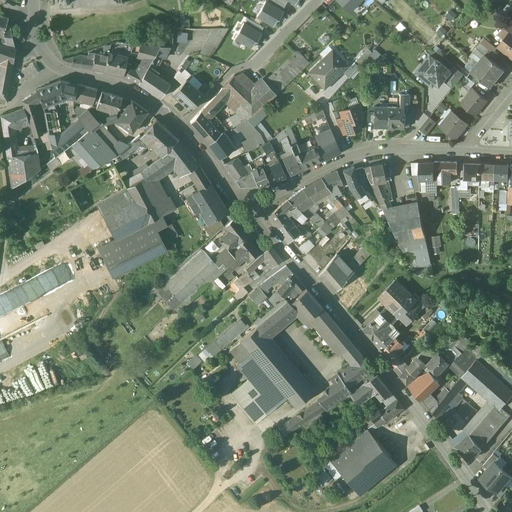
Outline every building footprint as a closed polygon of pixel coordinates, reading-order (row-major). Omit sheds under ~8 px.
[(275,0),(268,0),(267,2),(282,11),(286,6),(275,0)] [(336,0),(349,12),(361,0),(336,0)] [(266,2),(257,17),(275,27),(284,12),(282,11),(267,2),(266,2)] [(8,18),(0,16),(0,34),(3,35),(3,40),(2,43),(15,46),(10,27),(6,26),(8,18)] [(248,19),(245,25),(261,34),(264,28),(248,19)] [(244,24),(235,39),(253,49),(262,34),(261,34),(245,25),(244,24)] [(510,32),(504,27),(499,34),(505,38),(510,32)] [(213,29),(204,46),(214,52),(215,50),(229,29),(213,29)] [(505,38),(498,46),(511,57),(511,33),(510,32),(505,38)] [(177,42),(187,43),(188,34),(178,33),(177,42)] [(133,43),(118,41),(111,44),(111,45),(110,47),(131,51),(133,43)] [(141,44),(133,43),(131,51),(131,53),(138,55),(141,44)] [(489,50),(480,43),(477,48),(485,55),(489,50)] [(160,46),(141,44),(138,55),(137,57),(152,61),(156,54),(160,46)] [(16,49),(0,45),(0,59),(2,60),(13,63),(16,49)] [(170,47),(160,46),(156,54),(162,57),(164,58),(168,51),(170,47)] [(214,52),(204,46),(201,53),(209,57),(214,52)] [(367,48),(344,73),(349,78),(371,52),(367,48)] [(485,55),(477,48),(470,57),(478,63),(485,55)] [(309,63),(298,50),(264,81),(276,94),(309,63)] [(332,50),(309,73),(324,89),(348,66),(341,59),(339,60),(331,52),(333,51),(332,50)] [(369,56),(375,61),(380,55),(374,50),(369,56)] [(498,57),(489,50),(485,55),(494,62),(498,57)] [(120,54),(114,53),(114,54),(109,52),(108,56),(104,72),(123,76),(126,66),(128,57),(120,55),(120,54)] [(89,53),(88,58),(74,57),(72,67),(92,69),(95,54),(89,53)] [(105,56),(95,54),(92,69),(104,72),(108,56),(105,56)] [(162,57),(156,54),(152,61),(151,62),(157,66),(162,57)] [(494,62),(485,55),(478,63),(497,78),(504,70),(494,62)] [(430,56),(416,73),(428,83),(431,79),(425,74),(436,61),(430,56)] [(74,57),(63,60),(67,64),(72,67),(74,57)] [(13,63),(2,60),(1,64),(0,64),(0,92),(7,94),(13,63)] [(451,72),(437,60),(436,61),(425,74),(431,79),(436,83),(439,86),(443,81),(451,72)] [(157,66),(151,62),(148,68),(139,84),(160,98),(170,84),(158,75),(160,73),(155,69),(157,66)] [(497,78),(478,63),(471,72),(480,80),(489,88),(497,78)] [(148,68),(141,64),(140,66),(137,71),(134,69),(134,70),(126,66),(123,76),(139,84),(148,68)] [(186,68),(183,65),(178,72),(181,75),(186,68)] [(464,74),(454,67),(451,72),(443,81),(453,88),(464,74)] [(181,75),(178,72),(173,79),(180,86),(186,79),(181,75)] [(480,80),(471,72),(467,77),(475,83),(476,84),(480,80)] [(234,76),(205,107),(212,113),(227,98),(226,97),(229,94),(233,98),(245,86),(234,76)] [(467,77),(466,76),(462,81),(471,88),(475,83),(467,77)] [(204,95),(186,79),(180,86),(173,94),(180,100),(179,100),(183,103),(190,110),(204,95)] [(431,79),(428,83),(433,87),(436,83),(431,79)] [(61,80),(36,90),(37,92),(40,101),(43,108),(53,104),(57,102),(60,109),(69,106),(66,99),(67,98),(67,97),(74,99),(74,98),(78,85),(61,80)] [(251,92),(245,86),(233,98),(245,109),(252,116),(258,110),(262,106),(276,94),(264,81),(251,92)] [(97,89),(78,85),(74,98),(92,103),(94,101),(97,89)] [(487,100),(473,90),(462,104),(475,115),(487,100)] [(122,98),(102,91),(96,107),(102,109),(110,111),(110,110),(116,112),(117,111),(119,106),(120,106),(122,98)] [(37,92),(22,101),(24,108),(25,108),(29,120),(37,117),(33,105),(40,101),(37,92)] [(409,95),(400,94),(400,107),(403,107),(403,113),(409,113),(409,95)] [(118,121),(132,132),(147,112),(132,101),(126,109),(118,121)] [(53,104),(43,108),(45,112),(49,139),(55,157),(62,152),(57,135),(61,134),(57,110),(53,104)] [(358,105),(340,112),(342,119),(348,134),(361,130),(357,121),(361,112),(358,105)] [(86,110),(74,106),(74,108),(74,110),(78,116),(78,117),(86,110)] [(86,110),(78,117),(79,119),(89,131),(91,129),(93,131),(100,125),(101,125),(98,122),(95,119),(102,109),(96,107),(91,106),(86,110)] [(252,116),(249,118),(246,120),(253,127),(264,115),(268,112),(262,106),(258,110),(252,116)] [(388,107),(374,106),(374,126),(388,127),(388,107)] [(212,113),(205,107),(201,111),(207,119),(212,113)] [(400,107),(388,107),(388,127),(395,127),(403,127),(403,113),(403,107),(400,107)] [(23,108),(1,116),(1,117),(6,148),(15,147),(13,128),(28,123),(23,108)] [(252,116),(245,109),(240,114),(243,118),(246,120),(249,118),(252,116)] [(322,109),(314,113),(317,119),(317,120),(325,117),(322,109)] [(207,119),(201,111),(190,123),(209,144),(221,134),(207,119)] [(467,124),(452,112),(440,127),(455,139),(467,124)] [(314,113),(304,118),(307,124),(317,119),(314,113)] [(115,115),(105,118),(105,119),(106,124),(118,121),(115,115)] [(37,117),(29,120),(34,137),(40,135),(37,120),(38,120),(37,117)] [(429,118),(420,129),(425,134),(435,122),(429,118)] [(79,119),(61,134),(57,135),(62,152),(67,148),(68,148),(71,146),(78,140),(89,131),(79,119)] [(342,119),(337,121),(343,136),(348,134),(342,119)] [(141,137),(145,140),(163,156),(166,152),(178,139),(157,120),(141,137)] [(253,127),(246,120),(237,125),(247,140),(259,133),(253,127)] [(118,143),(102,127),(100,125),(93,131),(109,150),(118,143)] [(235,126),(222,132),(226,138),(238,132),(235,126)] [(89,131),(78,140),(90,153),(92,155),(101,165),(108,161),(109,161),(111,159),(115,156),(93,131),(91,129),(89,131)] [(222,132),(221,134),(209,144),(220,159),(234,148),(226,138),(222,132)] [(326,135),(317,139),(320,147),(316,148),(322,161),(340,152),(334,140),(331,132),(326,135)] [(247,140),(242,142),(246,149),(263,140),(260,134),(259,133),(247,140)] [(280,134),(273,139),(276,143),(283,139),(280,134)] [(140,135),(133,140),(138,146),(145,140),(141,137),(140,135)] [(296,143),(293,136),(287,138),(290,146),(296,143)] [(178,139),(166,152),(174,163),(183,175),(189,172),(199,166),(195,159),(178,139)] [(90,153),(78,140),(71,146),(83,159),(90,153)] [(133,140),(128,145),(129,145),(128,146),(132,151),(138,146),(133,140)] [(128,145),(120,141),(118,143),(109,150),(115,156),(118,154),(128,146),(129,145),(128,145)] [(269,141),(261,145),(264,150),(266,153),(269,152),(273,150),(272,146),(269,141)] [(296,143),(290,146),(294,154),(294,155),(300,152),(299,148),(296,143)] [(261,145),(250,151),(251,154),(252,156),(264,150),(261,145)] [(300,152),(294,155),(295,156),(296,156),(302,170),(316,163),(322,161),(316,148),(315,145),(304,150),(300,152)] [(128,146),(118,154),(122,159),(132,151),(128,146)] [(290,146),(285,148),(289,157),(294,154),(290,146)] [(15,147),(6,148),(8,158),(17,156),(15,147)] [(278,159),(273,150),(269,152),(275,163),(276,162),(275,160),(278,159)] [(174,163),(166,152),(163,156),(159,159),(167,169),(174,163)] [(17,156),(8,158),(12,188),(40,170),(38,153),(32,154),(17,156)] [(244,154),(237,157),(241,162),(247,159),(246,157),(244,154)] [(289,157),(283,160),(290,175),(301,170),(295,156),(294,155),(294,154),(289,157)] [(101,165),(92,155),(85,162),(88,165),(92,170),(101,165)] [(262,155),(248,163),(251,170),(256,168),(258,168),(256,165),(263,162),(262,155)] [(56,158),(47,164),(51,170),(60,163),(55,157),(56,158)] [(237,157),(224,164),(230,173),(243,166),(241,162),(237,157)] [(141,172),(145,178),(146,180),(157,176),(158,175),(167,169),(159,159),(141,172)] [(275,163),(270,165),(277,181),(286,176),(278,159),(275,160),(276,162),(275,163)] [(435,162),(419,163),(419,174),(419,181),(420,181),(431,180),(435,180),(436,180),(435,172),(435,162)] [(457,163),(435,162),(435,172),(449,172),(457,172),(457,163)] [(243,166),(230,173),(235,181),(242,176),(252,171),(251,170),(248,163),(243,166)] [(411,163),(412,175),(419,174),(419,163),(411,163)] [(480,164),(466,163),(466,166),(465,178),(465,179),(480,180),(480,164)] [(382,164),(370,166),(372,175),(374,184),(381,183),(385,182),(382,164)] [(495,165),(480,164),(480,180),(480,185),(480,186),(482,186),(489,187),(489,180),(495,180),(495,179),(495,165)] [(88,165),(70,176),(73,181),(92,170),(88,165)] [(509,165),(495,165),(495,179),(500,179),(508,179),(509,165)] [(199,166),(189,172),(200,190),(211,185),(199,166)] [(370,166),(363,168),(365,172),(367,177),(372,175),(370,166)] [(360,184),(353,167),(343,171),(349,188),(361,205),(370,200),(360,184)] [(264,168),(257,170),(256,168),(251,170),(252,171),(254,177),(255,180),(258,187),(269,183),(269,184),(270,184),(265,173),(264,168)] [(139,169),(128,175),(133,184),(143,179),(145,178),(141,172),(139,169)] [(337,171),(321,178),(331,192),(336,197),(341,194),(337,186),(340,185),(342,184),(337,171)] [(365,172),(359,174),(364,186),(370,184),(367,177),(365,172)] [(449,172),(435,172),(436,180),(437,183),(451,182),(450,176),(449,176),(449,172)] [(128,175),(122,178),(127,188),(133,184),(128,175)] [(372,175),(367,177),(370,184),(378,200),(386,196),(381,183),(374,184),(372,175)] [(145,178),(143,179),(156,204),(168,198),(157,176),(146,180),(145,178)] [(321,178),(305,187),(314,201),(314,202),(327,195),(331,192),(321,178)] [(465,178),(461,178),(461,184),(458,186),(459,195),(466,195),(466,189),(468,189),(469,185),(480,185),(480,180),(465,179),(465,178)] [(133,184),(127,188),(135,202),(104,218),(116,240),(144,226),(147,224),(148,224),(162,216),(162,215),(156,204),(143,179),(133,184)] [(508,179),(500,179),(499,189),(501,189),(499,204),(506,204),(506,203),(508,179)] [(211,185),(200,190),(193,194),(187,198),(198,216),(201,214),(208,225),(219,218),(227,213),(228,213),(211,185)] [(458,186),(451,187),(453,215),(460,215),(459,195),(458,186)] [(305,187),(302,189),(288,200),(294,205),(301,211),(314,201),(305,187)] [(97,205),(104,218),(135,202),(127,188),(97,205)] [(336,197),(331,192),(327,195),(327,197),(334,206),(338,210),(343,206),(336,197)] [(386,196),(378,200),(380,206),(389,202),(386,196)] [(168,198),(156,204),(162,215),(164,214),(175,210),(174,207),(168,198)] [(288,200),(268,216),(276,228),(289,218),(288,216),(285,212),(287,210),(294,205),(288,200)] [(389,202),(380,206),(383,211),(392,209),(389,202)] [(392,209),(383,211),(388,221),(397,240),(412,265),(434,276),(418,203),(407,205),(409,216),(401,217),(399,207),(392,209)] [(294,205),(287,210),(291,214),(302,224),(308,217),(301,211),(294,205)] [(407,205),(399,207),(401,217),(409,216),(407,205)] [(323,212),(328,218),(332,214),(339,222),(344,218),(338,210),(334,206),(329,210),(327,209),(323,212)] [(349,214),(343,206),(338,210),(344,218),(349,214)] [(388,221),(383,211),(377,212),(382,222),(388,221)] [(326,222),(315,212),(309,218),(327,234),(332,229),(325,223),(326,222)] [(339,222),(332,214),(328,218),(335,226),(339,222)] [(144,226),(116,240),(99,249),(113,277),(166,249),(157,231),(167,226),(162,216),(148,224),(147,224),(144,226)] [(219,218),(208,225),(203,227),(211,238),(224,227),(219,218)] [(234,218),(225,226),(229,231),(220,240),(226,248),(230,253),(236,248),(240,244),(247,238),(249,236),(234,218)] [(289,218),(276,228),(281,235),(288,243),(292,239),(294,237),(292,235),(288,230),(292,227),(295,225),(289,218)] [(167,226),(157,231),(164,244),(178,236),(171,223),(167,226)] [(311,236),(306,230),(305,230),(300,225),(297,228),(298,229),(298,230),(303,235),(307,239),(311,236)] [(292,239),(295,242),(303,235),(298,230),(295,232),(292,235),(294,237),(292,239)] [(32,232),(26,235),(30,241),(36,238),(32,232)] [(303,235),(295,242),(299,247),(307,239),(303,235)] [(440,237),(430,238),(430,248),(433,248),(439,248),(441,247),(440,237)] [(247,238),(240,244),(241,246),(237,250),(245,259),(248,262),(259,253),(247,238)] [(306,254),(315,245),(309,238),(300,247),(306,254)] [(353,260),(359,266),(373,249),(363,241),(360,245),(363,248),(353,260)] [(166,287),(204,251),(199,246),(148,293),(156,302),(163,296),(159,292),(166,287)] [(271,247),(261,254),(259,256),(262,260),(267,265),(269,264),(272,269),(282,261),(271,247)] [(226,248),(213,261),(219,267),(223,263),(230,256),(237,250),(236,248),(230,253),(226,248)] [(336,249),(328,258),(331,260),(337,254),(339,251),(336,249)] [(230,256),(223,263),(227,268),(230,272),(245,259),(237,250),(230,256)] [(204,251),(166,287),(169,290),(163,296),(171,305),(174,308),(202,282),(214,271),(216,269),(219,267),(213,261),(204,251)] [(324,269),(318,275),(334,293),(342,285),(351,274),(353,272),(347,266),(337,254),(331,260),(324,269)] [(259,256),(249,266),(251,270),(262,260),(259,256)] [(326,256),(318,264),(324,269),(331,260),(328,258),(326,256)] [(359,266),(353,260),(347,266),(353,272),(356,269),(359,266)] [(219,267),(216,269),(220,274),(227,268),(223,263),(219,267)] [(251,270),(249,266),(245,269),(248,273),(253,281),(257,278),(251,270)] [(285,267),(279,271),(286,280),(287,281),(288,280),(299,292),(305,287),(293,274),(292,274),(285,267)] [(214,271),(202,282),(207,287),(213,282),(218,276),(214,271)] [(286,280),(279,271),(259,287),(264,293),(279,281),(283,286),(287,281),(286,280)] [(253,281),(248,273),(239,279),(244,286),(253,281)] [(227,285),(218,276),(213,282),(221,291),(227,285)] [(283,286),(278,291),(284,298),(288,301),(290,303),(293,301),(291,300),(286,296),(290,292),(294,296),(299,292),(288,280),(287,281),(283,286)] [(411,296),(395,280),(381,295),(390,304),(397,311),(405,303),(409,298),(411,297),(411,296)] [(202,282),(174,308),(179,313),(207,287),(202,282)] [(213,282),(207,287),(216,296),(221,291),(213,282)] [(166,287),(159,292),(163,296),(169,290),(166,287)] [(242,287),(234,296),(239,301),(247,293),(242,287)] [(266,298),(260,290),(250,297),(257,305),(266,298)] [(293,301),(290,303),(296,310),(305,322),(312,316),(322,308),(307,290),(293,301)] [(278,291),(270,300),(274,306),(284,298),(278,291)] [(420,305),(411,297),(409,298),(412,301),(408,306),(414,312),(420,305)] [(284,298),(274,306),(275,307),(278,310),(288,301),(284,298)] [(278,310),(258,326),(266,335),(291,315),(290,314),(296,310),(290,303),(288,301),(278,310)] [(408,306),(405,303),(397,311),(399,313),(408,322),(409,323),(417,315),(414,312),(408,306)] [(390,304),(385,310),(394,319),(399,313),(397,311),(390,304)] [(171,305),(164,311),(168,314),(174,308),(171,305)] [(275,307),(261,319),(260,318),(255,322),(258,326),(278,310),(275,307)] [(352,344),(322,308),(312,316),(318,322),(314,325),(339,354),(342,352),(352,344)] [(385,310),(381,313),(365,329),(374,339),(383,331),(394,319),(385,310)] [(240,319),(206,348),(213,356),(248,328),(240,319)] [(266,335),(258,326),(241,340),(252,354),(251,354),(244,361),(251,369),(259,362),(268,373),(286,359),(266,335)] [(393,330),(387,336),(383,331),(374,339),(384,350),(396,337),(398,335),(396,333),(393,330)] [(424,330),(420,333),(421,334),(417,338),(420,342),(429,334),(424,330)] [(384,350),(383,350),(393,362),(400,355),(404,351),(400,347),(403,344),(396,337),(384,350)] [(252,354),(241,340),(228,351),(238,361),(234,364),(247,379),(243,384),(255,399),(275,382),(268,373),(259,362),(251,369),(244,361),(251,354),(252,354)] [(363,357),(352,344),(342,352),(352,363),(338,373),(348,387),(362,378),(371,372),(362,358),(363,357)] [(436,354),(429,347),(424,352),(432,359),(436,354)] [(462,353),(456,347),(450,352),(453,355),(448,361),(450,363),(449,363),(451,365),(462,353)] [(507,371),(484,351),(477,359),(500,379),(507,371)] [(432,359),(424,352),(419,357),(427,364),(432,359)] [(432,359),(427,364),(438,375),(449,363),(450,363),(448,361),(438,352),(436,354),(432,359)] [(197,353),(188,362),(194,368),(203,360),(197,353)] [(462,353),(451,365),(463,375),(473,363),(462,353)] [(400,355),(393,362),(397,366),(404,360),(400,355)] [(409,367),(403,373),(400,376),(407,385),(415,376),(427,364),(419,357),(409,367)] [(313,392),(286,359),(268,373),(275,382),(288,397),(296,406),(313,392)] [(473,363),(463,375),(469,381),(489,399),(500,408),(501,407),(511,394),(511,390),(500,379),(477,359),(473,363)] [(404,360),(397,366),(403,373),(409,367),(404,360)] [(371,372),(362,378),(366,383),(375,377),(371,372)] [(429,372),(419,377),(408,387),(420,400),(422,399),(428,393),(439,382),(429,372)] [(334,384),(330,387),(338,400),(351,392),(348,387),(338,373),(331,379),(334,384)] [(387,386),(378,375),(375,377),(366,383),(363,384),(372,396),(376,392),(382,400),(393,393),(387,386)] [(463,375),(451,389),(441,401),(439,404),(439,405),(441,407),(445,404),(446,405),(447,405),(457,394),(469,381),(463,375)] [(255,399),(268,414),(288,397),(275,382),(255,399)] [(255,399),(243,384),(231,394),(256,424),(268,414),(255,399)] [(363,384),(350,393),(358,405),(372,396),(363,384)] [(326,408),(338,400),(330,387),(323,391),(326,394),(318,399),(319,400),(326,408)] [(393,393),(382,400),(387,406),(397,399),(393,393)] [(437,401),(428,393),(422,399),(432,413),(439,405),(439,404),(437,401)] [(511,394),(501,407),(510,415),(511,412),(511,394)] [(381,411),(384,416),(387,421),(404,408),(397,399),(387,406),(381,411)] [(489,399),(464,429),(467,431),(474,425),(487,442),(510,415),(501,407),(500,408),(489,399)] [(319,400),(279,427),(285,435),(308,420),(320,412),(326,408),(319,400)] [(441,407),(439,405),(432,413),(440,423),(448,414),(446,411),(449,408),(447,405),(446,405),(445,404),(441,407)] [(379,409),(370,416),(375,422),(384,416),(381,411),(379,409)] [(368,418),(363,411),(359,414),(369,428),(375,423),(375,422),(370,416),(368,418)] [(320,412),(308,420),(312,427),(325,419),(320,412)] [(375,422),(375,423),(378,427),(387,421),(384,416),(375,422)] [(487,442),(474,425),(467,431),(458,438),(460,442),(470,434),(482,448),(487,442)] [(369,429),(328,458),(338,470),(377,439),(369,429)] [(460,442),(456,445),(468,460),(482,448),(470,434),(460,442)] [(377,439),(338,470),(359,496),(398,464),(377,439)] [(494,453),(483,465),(488,469),(495,461),(499,457),(494,453)] [(324,461),(316,466),(319,471),(320,472),(327,466),(324,461)] [(488,469),(480,478),(497,492),(504,484),(511,476),(502,469),(503,468),(495,461),(488,469)] [(504,484),(497,492),(495,493),(500,497),(508,488),(504,484)]
